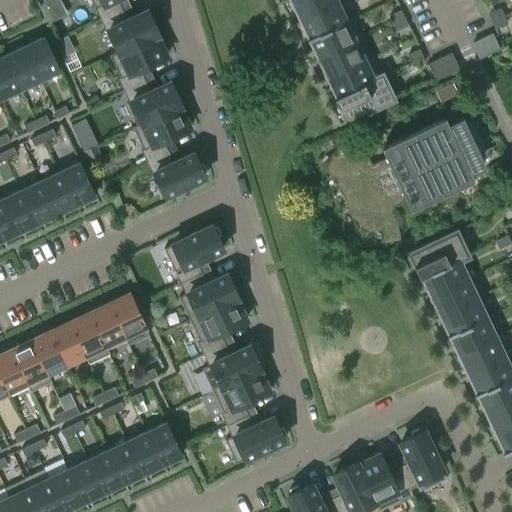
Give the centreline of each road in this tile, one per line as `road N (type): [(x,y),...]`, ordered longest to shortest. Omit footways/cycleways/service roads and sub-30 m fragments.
road 1 (residential): [(235,185),(313,450)]
road 2 (residential): [(0,299),(235,185)]
road 3 (residential): [(181,0),(235,185)]
road 4 (residential): [(439,0),(511,152)]
road 5 (residential): [(185,511),(313,450)]
road 6 (residential): [(313,450),(438,390)]
